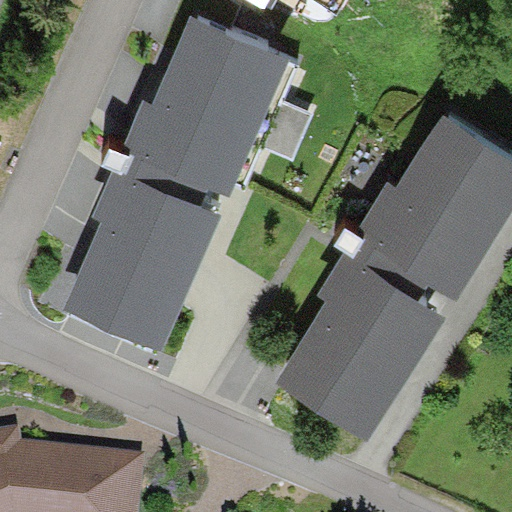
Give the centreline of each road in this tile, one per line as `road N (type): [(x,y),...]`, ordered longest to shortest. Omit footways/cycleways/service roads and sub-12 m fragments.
road 1 (residential): [(401,511),(0,329)]
road 2 (residential): [(101,0),(0,232)]
